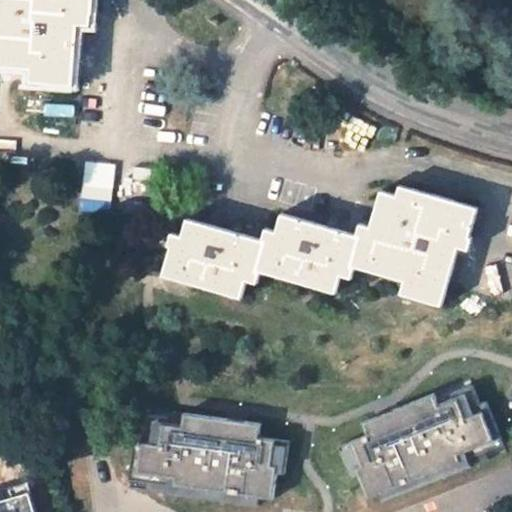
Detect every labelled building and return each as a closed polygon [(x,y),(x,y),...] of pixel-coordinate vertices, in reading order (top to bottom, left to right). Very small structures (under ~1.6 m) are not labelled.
[(0,0),(0,64),(30,67),(42,68),(41,82),(72,84),(78,23),(79,11),(92,12),(108,13),(109,0),(0,0)] [(90,24),(92,12),(79,11),(78,23),(90,24)] [(29,81),(41,82),(42,68),(30,67),(29,81)] [(410,199),(413,188),(399,184),(396,195),(410,199)] [(262,240),(187,218),(182,234),(178,248),(171,246),(163,275),(242,299),(247,279),(250,268),(261,271),(336,293),(341,276),(345,263),(355,266),(403,280),(414,283),(410,296),(441,306),(458,248),(462,235),(468,237),(477,207),(413,188),(410,199),(396,195),(381,190),(370,227),(366,238),(355,235),(282,213),(277,230),(273,243),(262,240)] [(370,227),(358,223),(355,235),(366,238),(370,227)] [(265,226),(262,240),(273,243),(277,230),(265,226)] [(167,245),(171,246),(178,248),(182,234),(171,230),(167,245)] [(473,238),(468,237),(462,235),(458,248),(469,251),(473,238)] [(351,279),(355,266),(345,263),(341,276),(351,279)] [(247,279),(257,282),(261,271),(250,268),(247,279)] [(399,293),(410,296),(414,283),(403,280),(399,293)] [(507,449),(479,383),(346,438),(373,504),(507,449)] [(266,430),(139,410),(128,484),(268,507),(277,449),(263,447),(266,430)]
